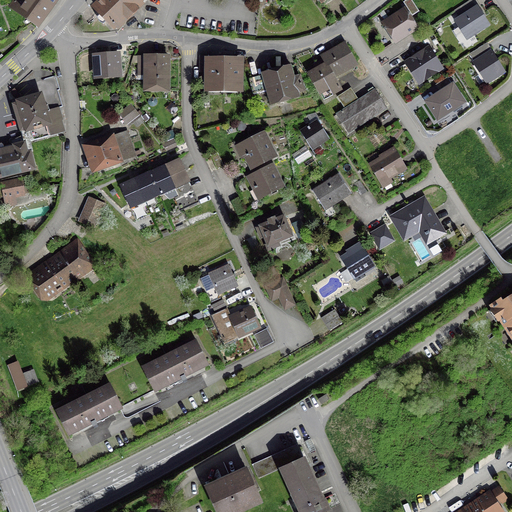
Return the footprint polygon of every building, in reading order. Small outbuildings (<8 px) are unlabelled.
[(26,0),(20,10),(46,27),(63,0),(26,0)] [(147,0),(106,0),(100,6),(120,28),(148,1),(147,0)] [(491,26),(477,5),(453,21),(467,42),(491,26)] [(418,29),(408,12),(387,25),(397,42),(418,29)] [(356,67),(344,44),(322,55),(326,62),(309,71),(321,95),(343,85),(338,76),(356,67)] [(507,73),(491,49),(472,62),(487,85),(507,73)] [(444,72),(433,54),(409,68),(420,86),(444,72)] [(177,57),(141,57),(141,71),(152,71),(152,91),(177,91),(177,57)] [(129,63),(121,61),(118,70),(126,72),(129,63)] [(238,89),(238,61),(211,61),(210,88),(238,89)] [(298,68),(257,80),(260,93),(275,88),(280,106),(307,98),(298,68)] [(35,81),(39,95),(13,102),(25,140),(64,129),(50,77),(35,81)] [(438,118),(463,102),(447,77),(435,85),(441,93),(427,102),(438,118)] [(354,93),(343,100),(350,110),(340,116),(352,135),(389,112),(377,94),(361,104),(354,93)] [(333,141),(320,122),(306,133),(319,151),(333,141)] [(128,131),(86,145),(95,170),(137,155),(128,131)] [(157,138),(167,150),(176,146),(173,139),(175,138),(171,131),(157,138)] [(244,149),(256,175),(276,166),(281,163),(269,137),(244,149)] [(0,177),(33,168),(25,140),(0,147),(0,177)] [(305,147),(291,155),(297,165),(311,157),(305,147)] [(217,153),(211,156),(217,169),(223,166),(217,153)] [(411,173),(399,153),(377,166),(389,186),(411,173)] [(182,167),(179,159),(159,167),(144,174),(129,180),(119,184),(135,221),(152,214),(145,200),(171,189),(180,210),(183,208),(174,188),(188,182),(182,167)] [(256,175),(251,177),(260,198),(285,187),(276,166),(256,175)] [(352,197),(340,178),(319,190),(331,209),(352,197)] [(21,181),(0,183),(0,197),(5,197),(6,206),(14,205),(13,196),(23,195),(21,181)] [(360,181),(354,185),(361,195),(367,192),(360,181)] [(196,199),(193,192),(190,184),(188,182),(174,188),(183,208),(197,202),(196,199)] [(238,198),(231,201),(237,214),(244,211),(238,198)] [(453,233),(429,200),(401,220),(414,237),(425,228),(437,245),(453,233)] [(106,206),(93,201),(83,222),(96,228),(106,206)] [(301,240),(288,216),(261,230),(274,254),(301,240)] [(377,268),(360,241),(345,251),(347,253),(339,258),(354,282),(377,268)] [(78,246),(34,279),(51,301),(95,268),(78,246)] [(237,286),(226,266),(210,274),(220,294),(237,286)] [(286,283),(271,291),(276,299),(282,296),(289,310),(297,305),(286,283)] [(511,295),(492,308),(511,338),(511,295)] [(222,300),(211,305),(216,316),(227,310),(222,300)] [(262,328),(252,308),(232,318),(227,310),(216,316),(212,318),(226,346),(262,328)] [(334,311),(322,318),(328,330),(341,323),(334,311)] [(267,329),(254,336),(261,349),(274,343),(267,329)] [(198,340),(141,365),(151,388),(208,363),(198,340)] [(21,363),(9,367),(19,393),(42,385),(37,370),(25,375),(21,363)] [(126,372),(117,377),(120,384),(130,380),(126,372)] [(111,382),(55,409),(67,434),(123,407),(111,382)] [(327,395),(318,399),(321,404),(329,400),(327,395)] [(277,470),(302,459),(297,446),(254,465),(259,478),(277,470)] [(327,511),(302,459),(277,470),(296,511),(327,511)] [(248,471),(209,488),(219,511),(236,511),(261,501),(248,471)] [(499,489),(473,506),(477,511),(500,511),(496,504),(505,498),(499,489)]
